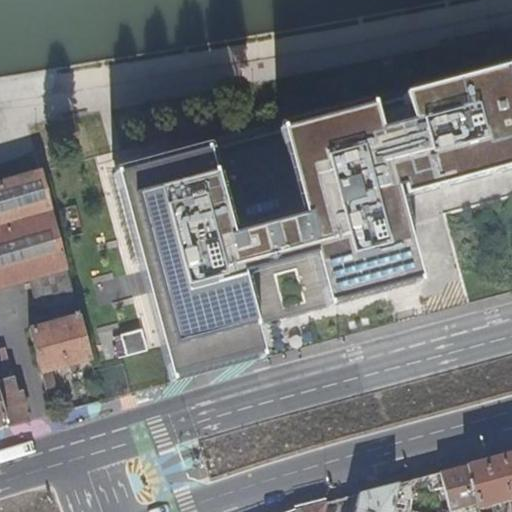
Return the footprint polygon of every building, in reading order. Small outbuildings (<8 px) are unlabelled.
[(203,152),(111,177),(168,386),(260,361),(252,330),(416,285),(394,202),(511,170),(511,69),(399,100),(402,111),(370,119),(367,108),(275,133),(278,144),(206,164),(203,152)] [(0,289),(25,282),(64,271),(38,173),(0,183),(0,289)] [(33,310),(71,299),(64,271),(25,282),(33,310)] [(76,316),(27,330),(42,391),(54,388),(49,371),(89,361),(76,316)] [(139,332),(118,338),(124,358),(145,353),(139,332)] [(2,352),(0,352),(0,421),(2,430),(25,424),(19,396),(13,398),(2,352)] [(511,501),(511,453),(464,466),(476,511),(511,501)] [(476,511),(464,466),(436,473),(446,511),(450,511),(463,509),(463,511),(469,511),(475,511),(476,511)] [(395,511),(400,483),(394,485),(388,511),(395,511)] [(351,511),(388,511),(394,485),(355,495),(351,511)] [(325,511),(328,499),(288,511),(325,511)]
